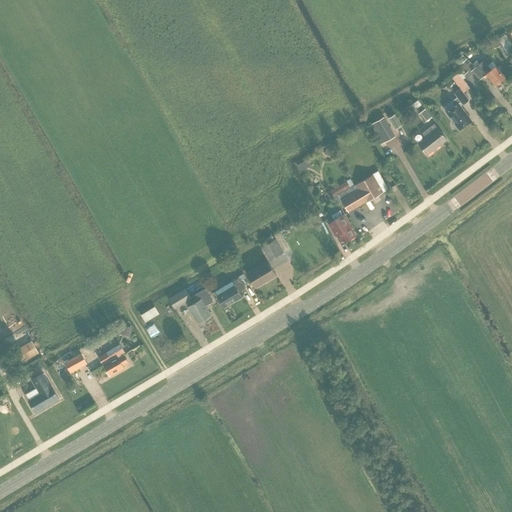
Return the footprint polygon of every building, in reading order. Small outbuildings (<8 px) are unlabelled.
[(473,66),(467,58),(460,64),(467,71),(473,66)] [(488,65),(484,60),(464,76),(472,85),(486,73),(495,84),(505,76),(492,61),(488,65)] [(446,112),(459,130),(472,120),(459,103),(461,102),(463,103),(468,99),(463,93),(470,88),(458,72),(451,77),(460,88),(454,92),(457,96),(451,101),(454,106),(446,112)] [(401,125),(395,114),(389,118),(395,129),(401,125)] [(375,122),(386,141),(395,136),(384,117),(375,122)] [(418,143),(427,155),(447,140),(434,123),(422,133),(425,137),(418,143)] [(303,162),(298,165),(300,170),(306,167),(303,162)] [(349,212),(359,205),(388,188),(377,170),(373,173),(373,174),(350,187),(350,188),(338,195),(349,212)] [(346,181),(333,189),(336,196),(338,195),(350,188),(350,187),(346,181)] [(341,233),(345,241),(355,235),(343,215),(329,223),(336,235),(341,233)] [(263,247),(270,260),(283,252),(275,239),(263,247)] [(247,272),(256,287),(276,275),(268,261),(247,272)] [(235,285),(217,296),(224,307),(242,296),(239,292),(245,288),(239,278),(233,282),(235,285)] [(168,299),(174,307),(191,297),(186,288),(168,299)] [(188,306),(198,322),(211,314),(206,305),(213,301),(205,288),(192,296),(196,302),(188,306)] [(159,314),(155,306),(141,315),(145,322),(159,314)] [(133,327),(123,324),(119,334),(129,337),(133,327)] [(169,342),(168,332),(158,333),(159,343),(169,342)] [(32,342),(16,351),(22,361),(38,351),(32,342)] [(128,362),(124,355),(123,352),(125,351),(121,345),(119,345),(107,352),(108,354),(104,356),(107,362),(103,364),(110,376),(122,369),(120,366),(123,365),(128,362)] [(108,354),(107,352),(99,357),(103,364),(107,362),(104,356),(108,354)] [(87,364),(81,353),(65,362),(71,373),(87,364)] [(36,387),(26,393),(29,399),(28,400),(36,412),(59,399),(52,386),(51,386),(44,374),(32,381),(36,387)]
